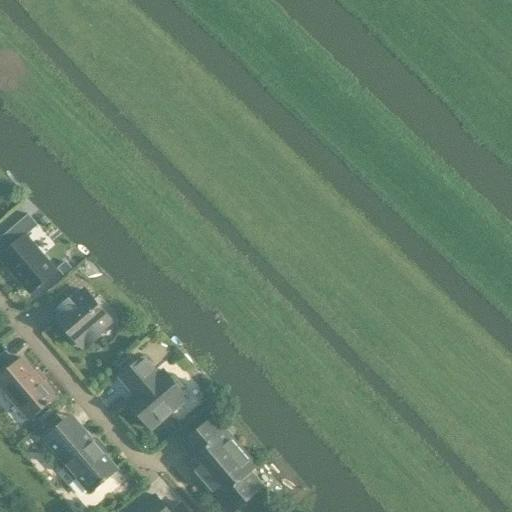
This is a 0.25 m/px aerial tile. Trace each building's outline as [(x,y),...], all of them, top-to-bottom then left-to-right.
[(17,241),(0,255),(0,257),(30,293),(56,271),(26,236),(38,226),(28,214),(8,231),(17,241)] [(98,332),(112,321),(87,292),(73,303),(70,299),(59,309),(64,316),(58,321),(79,344),(85,339),(90,346),(101,336),(98,332)] [(6,351),(0,356),(0,384),(29,420),(56,398),(23,359),(16,364),(6,351)] [(181,391),(183,387),(182,383),(179,380),(175,378),(171,379),(164,371),(159,376),(143,358),(120,377),(136,395),(128,402),(151,430),(188,399),(181,391)] [(91,493),(117,470),(71,416),(45,439),(67,466),(63,469),(73,481),(77,477),(91,493)] [(231,511),(233,511),(239,507),(240,508),(242,509),(243,510),(245,510),(247,510),(249,510),(251,509),(252,508),(253,507),(254,506),(255,505),(255,503),(255,502),(255,500),(255,499),(255,498),(254,496),(253,495),(260,489),(247,475),(254,469),(226,435),(229,433),(215,417),(184,443),(197,458),(190,464),(231,511)] [(169,511),(155,496),(136,511),(191,511),(183,502),(179,505),(171,511),(169,511)]
